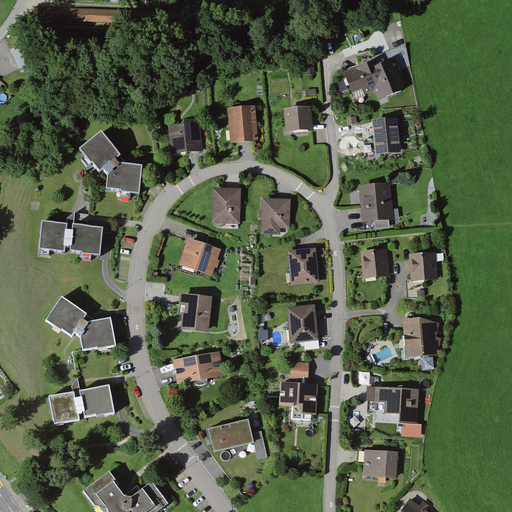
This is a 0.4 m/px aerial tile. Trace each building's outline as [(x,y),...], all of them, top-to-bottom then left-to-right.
[(399,8),(393,1),(384,8),(389,15),(399,8)] [(116,13),(33,9),(33,22),(116,25),(116,13)] [(395,62),(377,68),(378,73),(373,76),(376,85),(375,90),(378,96),(386,93),(387,97),(402,91),(397,78),(400,78),(397,71),(398,71),(395,62)] [(377,68),(375,63),(345,75),(355,99),(365,96),(364,94),(375,90),(376,85),(373,76),(378,73),(377,68)] [(314,66),(305,67),(306,76),(315,75),(314,66)] [(251,109),(230,111),(231,129),(234,129),(235,141),(256,139),(255,122),(253,122),(251,109)] [(310,109),(285,112),(288,132),(312,129),(310,109)] [(396,120),(374,123),(377,154),(366,156),(367,164),(381,162),(380,154),(399,152),(396,120)] [(184,127),(170,128),(172,149),(186,148),(187,152),(201,151),(200,135),(201,134),(201,130),(199,130),(198,122),(184,123),(184,127)] [(101,133),(79,150),(91,165),(92,165),(100,174),(103,171),(107,176),(106,190),(120,192),(120,193),(139,195),(142,167),(120,164),(121,157),(101,133)] [(390,184),(360,188),(365,231),(390,228),(389,221),(395,221),(390,184)] [(225,192),(214,192),(214,222),(225,222),(225,221),(238,221),(239,191),(225,191),(225,192)] [(291,200),(262,199),(261,235),(281,236),(281,229),(291,230),(291,200)] [(103,229),(42,223),(39,246),(40,246),(40,250),(49,251),(49,252),(65,254),(66,248),(71,248),(70,253),(82,254),(91,255),(91,256),(100,257),(103,229)] [(189,242),(182,265),(211,274),(218,252),(189,242)] [(317,249),(288,252),(291,286),(320,284),(317,249)] [(388,250),(360,252),(363,280),(391,277),(388,250)] [(436,253),(409,255),(411,281),(411,283),(424,282),(438,281),(436,253)] [(411,283),(411,281),(405,281),(407,300),(425,298),(424,282),(411,283)] [(210,300),(183,297),(182,306),(185,306),(183,324),(193,325),(192,329),(207,331),(210,300)] [(87,315),(62,298),(46,321),(54,326),(56,323),(64,328),(62,330),(72,337),(74,333),(81,337),(83,351),(98,349),(97,345),(107,344),(107,348),(116,347),(111,319),(88,324),(87,315)] [(315,306),(287,309),(290,345),(319,342),(315,306)] [(419,319),(403,320),(406,359),(437,356),(442,339),(437,337),(440,324),(419,319)] [(268,330),(258,331),(259,341),(269,340),(268,330)] [(220,352),(173,361),(178,386),(224,377),(220,352)] [(434,358),(421,359),(423,371),(435,370),(434,358)] [(292,362),(292,381),(310,381),(310,362),(292,362)] [(370,387),(381,388),(381,378),(370,377),(370,387)] [(318,386),(281,384),(280,407),(293,408),(292,420),(303,421),(303,416),(316,416),(318,386)] [(109,387),(49,398),(54,420),(64,418),(65,423),(79,420),(78,415),(84,413),(85,418),(96,416),(96,417),(114,414),(109,387)] [(370,387),(367,387),(366,403),(368,403),(367,414),(400,416),(399,428),(402,428),(402,437),(421,438),(422,426),(417,426),(419,390),(381,388),(370,387)] [(249,420),(209,430),(215,453),(254,444),(258,461),(269,459),(262,432),(252,434),(249,420)] [(398,453),(365,451),(363,477),(397,480),(398,453)] [(109,472),(87,489),(93,498),(90,500),(95,507),(99,507),(102,511),(158,511),(161,510),(159,506),(166,500),(152,482),(132,497),(124,496),(117,487),(119,485),(109,472)] [(30,494),(43,511),(62,511),(43,484),(30,494)] [(420,506),(410,499),(400,511),(427,511),(426,511),(430,506),(423,501),(420,506)]
